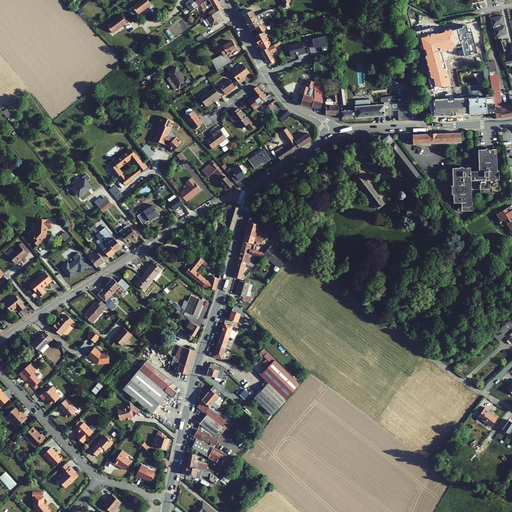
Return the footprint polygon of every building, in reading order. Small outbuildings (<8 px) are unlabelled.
[(138,14),(143,10),(142,10),(144,8),(145,9),(151,5),(147,0),(140,0),(132,6),(138,14)] [(206,0),(196,0),(194,2),(188,7),(190,11),(196,7),(197,8),(200,5),(206,1),(206,0)] [(206,0),(206,1),(200,5),(203,9),(201,10),(204,13),(208,11),(206,9),(212,5),(214,8),(208,12),(209,13),(200,19),(202,22),(203,21),(206,19),(217,12),(222,8),(216,0),(206,0)] [(241,12),(246,21),(255,16),(254,13),(261,10),(260,6),(249,12),(247,8),(241,12)] [(208,25),(210,28),(212,27),(212,28),(223,21),(217,12),(206,19),(203,21),(206,26),(208,25)] [(270,12),(264,15),(263,12),(255,16),(246,21),(248,26),(265,17),(270,16),(271,16),(270,12)] [(107,25),(112,33),(117,29),(119,27),(119,28),(127,22),(121,15),(107,25)] [(490,18),(496,36),(505,34),(506,32),(505,26),(502,26),(502,24),(504,23),(503,15),(490,18)] [(183,17),(167,28),(174,37),(190,27),(183,17)] [(251,30),(256,28),(260,25),(266,24),(264,21),(267,19),(265,17),(248,26),(251,30)] [(262,51),(269,48),(265,41),(268,40),(266,36),(268,35),(266,31),(266,24),(260,25),(256,28),(258,32),(255,33),(256,35),(254,36),(262,51)] [(312,40),(314,45),(316,45),(316,48),(321,47),(323,53),(329,51),(327,45),(328,44),(326,36),(312,40)] [(497,42),(498,44),(505,41),(507,50),(508,50),(505,39),(497,42)] [(217,71),(232,61),(228,54),(237,49),(232,41),(219,48),(223,55),(211,61),(217,71)] [(281,43),(280,41),(269,48),(262,51),(269,64),(274,61),(270,54),(277,50),(275,47),(280,45),(280,44),(281,43)] [(507,50),(505,41),(498,44),(501,52),(507,50)] [(305,53),(302,42),(288,46),(291,57),(298,55),(298,54),(301,54),(305,53)] [(492,92),(500,90),(498,75),(494,61),(487,62),(488,65),(490,77),(490,80),(492,92)] [(231,73),(239,84),(245,80),(243,77),(249,73),(243,64),(231,73)] [(189,81),(187,77),(184,79),(182,77),(183,77),(176,67),(167,73),(170,76),(167,78),(175,90),(178,88),(178,89),(189,81)] [(158,74),(156,71),(147,77),(149,80),(158,74)] [(456,114),(461,114),(461,107),(459,101),(458,95),(457,90),(455,75),(446,77),(449,96),(453,96),(456,114)] [(225,94),(235,87),(229,79),(219,86),(225,94)] [(307,86),(303,85),(300,94),(304,95),(300,105),(311,108),(314,97),(314,86),(314,82),(309,80),(307,86)] [(270,94),(267,96),(263,91),(261,92),(257,86),(251,91),(254,96),(248,101),(254,110),(265,102),(266,103),(273,98),(270,94)] [(314,97),(311,108),(320,110),(322,103),(321,103),(320,86),(319,86),(314,86),(314,97)] [(217,100),(221,97),(214,87),(199,98),(206,106),(216,98),(217,100)] [(465,91),(465,90),(457,90),(458,95),(459,101),(461,107),(461,114),(483,113),(482,97),(482,90),(465,91)] [(500,90),(492,92),(493,96),(494,103),(499,102),(497,91),(499,91),(500,90)] [(499,91),(497,91),(499,102),(494,103),(494,105),(496,105),(497,109),(502,108),(502,105),(501,101),(499,91)] [(325,102),(326,116),(339,115),(339,102),(337,92),(332,93),(333,102),(325,102)] [(511,94),(509,95),(511,104),(502,105),(502,108),(497,109),(496,105),(494,105),(495,113),(496,118),(501,118),(511,115),(511,94)] [(486,97),(487,113),(495,113),(494,105),(494,104),(494,103),(493,96),(486,97)] [(273,98),(266,103),(273,113),(280,108),(273,98)] [(355,109),(341,110),(342,119),(372,117),(371,105),(370,99),(355,100),(355,109)] [(384,102),(384,104),(384,108),(385,108),(386,108),(386,109),(387,110),(387,111),(386,111),(386,112),(385,112),(385,115),(387,115),(387,116),(393,115),(392,111),(398,111),(398,121),(409,120),(408,105),(398,105),(398,103),(392,104),(392,101),(384,102)] [(384,104),(376,105),(376,117),(385,116),(385,115),(385,112),(386,112),(386,111),(387,111),(387,110),(386,109),(386,108),(385,108),(384,108),(384,104)] [(242,129),(251,122),(247,117),(246,117),(240,110),(239,110),(238,108),(231,113),(233,115),(230,117),(233,122),(236,120),(242,129)] [(194,129),(204,122),(200,118),(199,119),(191,109),(189,109),(186,111),(185,113),(187,115),(185,117),(188,121),(194,129)] [(291,113),(287,110),(279,118),(282,122),(291,113)] [(173,121),(163,117),(159,124),(160,124),(154,140),(164,145),(165,143),(168,144),(168,145),(167,146),(173,151),(181,143),(175,137),(175,138),(169,135),(171,128),(170,128),(173,121)] [(230,135),(223,127),(220,129),(226,138),(230,135)] [(300,148),(295,141),(292,136),(290,134),(287,128),(281,132),(286,140),(290,145),(287,147),(284,149),(283,147),(282,148),(283,150),(277,154),(281,160),(300,148)] [(226,138),(220,129),(215,132),(216,133),(213,136),(206,141),(212,149),(219,144),(220,146),(223,147),(228,142),(226,139),(227,138),(226,138)] [(295,141),(300,148),(312,139),(308,133),(298,140),(295,141)] [(461,143),(461,133),(413,135),(413,144),(461,143)] [(377,139),(379,139),(386,148),(388,147),(414,181),(420,176),(389,134),(377,136),(376,138),(377,139)] [(147,144),(141,148),(149,158),(155,154),(147,144)] [(143,163),(130,148),(126,151),(127,152),(114,162),(116,165),(110,170),(117,178),(119,176),(123,180),(122,181),(125,185),(133,178),(130,175),(130,174),(125,178),(122,174),(123,173),(119,168),(131,159),(138,168),(141,172),(147,167),(144,163),(143,163)] [(270,158),(264,149),(260,152),(266,161),(270,158)] [(497,170),(496,149),(478,150),(479,172),(476,172),(476,171),(473,171),(473,172),(471,172),(470,167),(452,168),(453,185),(451,185),(452,195),(453,194),(454,203),(457,203),(461,203),(462,211),(472,211),(471,189),(480,189),(490,189),(490,187),(490,184),(498,183),(498,180),(499,180),(499,170),(497,170)] [(188,161),(180,152),(177,156),(184,164),(188,161)] [(249,160),(255,168),(262,162),(263,164),(266,161),(260,152),(249,160)] [(203,173),(214,163),(212,161),(202,171),(203,173)] [(214,163),(203,173),(208,177),(213,173),(227,189),(233,184),(214,163)] [(229,168),(228,169),(224,164),(221,166),(227,174),(228,173),(235,183),(246,175),(245,174),(246,173),(246,171),(242,165),(240,165),(239,166),(239,165),(232,171),(229,168)] [(133,178),(141,172),(138,168),(130,175),(133,178)] [(385,204),(359,170),(352,175),(378,209),(385,204)] [(91,187),(87,181),(89,179),(90,177),(87,174),(81,179),(82,181),(81,181),(74,187),(72,189),(76,193),(77,192),(80,196),(82,194),(83,195),(87,192),(86,190),(87,189),(88,190),(91,188),(90,188),(91,187)] [(186,201),(201,190),(192,178),(186,182),(189,186),(180,193),(186,201)] [(110,189),(119,200),(124,196),(115,185),(110,189)] [(403,191),(401,190),(397,193),(397,195),(400,199),(402,199),(405,196),(405,194),(403,191)] [(182,204),(177,197),(169,203),(174,210),(181,204),(182,204)] [(112,204),(108,199),(98,207),(102,212),(112,204)] [(230,210),(228,217),(237,219),(240,209),(239,208),(233,206),(231,204),(226,207),(230,210)] [(142,224),(159,214),(153,205),(144,211),(144,212),(137,216),(142,224)] [(511,208),(510,206),(496,214),(501,222),(503,225),(506,223),(511,231),(511,232),(511,208)] [(250,215),(247,228),(257,231),(263,233),(264,230),(264,229),(263,229),(258,227),(259,224),(255,223),(257,218),(254,216),(250,215)] [(46,229),(47,229),(47,227),(50,227),(51,219),(37,218),(36,230),(31,236),(34,239),(32,241),(38,246),(41,242),(40,242),(43,238),(44,238),(46,236),(45,235),(46,234),(46,229)] [(233,234),(235,224),(226,221),(226,223),(220,219),(217,223),(226,231),(233,234)] [(137,235),(130,226),(130,227),(128,225),(119,231),(121,234),(120,235),(121,236),(126,242),(126,243),(132,237),(133,238),(137,235)] [(121,246),(126,242),(121,236),(116,240),(105,227),(99,232),(115,252),(119,249),(119,248),(121,246)] [(245,234),(263,240),(264,236),(256,234),(257,231),(247,228),(245,234)] [(64,240),(70,236),(66,232),(61,236),(64,240)] [(106,248),(103,250),(99,254),(104,261),(115,252),(99,232),(96,234),(96,235),(99,239),(106,248)] [(245,234),(243,241),(253,244),(254,241),(262,243),(263,240),(245,234)] [(106,248),(99,239),(96,241),(103,250),(106,248)] [(20,246),(27,254),(30,252),(22,242),(19,245),(20,246)] [(240,251),(251,255),(253,250),(250,249),(251,245),(243,242),(240,251)] [(9,256),(15,264),(24,256),(25,257),(28,255),(27,254),(20,246),(9,256)] [(278,253),(270,246),(268,249),(265,253),(263,255),(276,265),(274,269),(274,270),(275,271),(277,271),(278,271),(288,258),(285,255),(283,258),(278,253)] [(265,253),(268,249),(266,247),(262,252),(257,250),(254,250),(253,250),(251,255),(255,256),(261,257),(265,253)] [(249,262),(251,255),(240,251),(238,261),(244,263),(246,264),(248,265),(249,262)] [(87,254),(86,254),(97,267),(104,261),(99,254),(98,253),(94,256),(92,253),(91,254),(89,252),(87,254)] [(90,267),(78,253),(73,257),(75,259),(69,264),(68,262),(61,267),(70,278),(76,273),(75,271),(78,269),(81,272),(85,268),(87,270),(90,267)] [(212,272),(214,269),(196,254),(191,261),(193,263),(186,272),(203,286),(216,290),(219,278),(211,276),(209,283),(204,281),(205,280),(194,271),(201,263),(212,272)] [(244,263),(238,261),(234,277),(243,280),(246,277),(241,275),(243,270),(244,271),(244,269),(245,269),(245,267),(246,264),(244,263)] [(153,262),(145,273),(153,279),(156,281),(161,274),(159,272),(161,269),(153,262)] [(259,268),(255,265),(251,271),(255,274),(259,268)] [(42,288),(49,283),(48,282),(51,279),(45,271),(41,274),(42,275),(30,285),(40,297),(45,292),(42,288)] [(145,273),(136,283),(144,290),(153,279),(145,273)] [(106,285),(114,292),(119,297),(129,286),(122,279),(118,283),(114,279),(112,281),(111,280),(106,285)] [(247,290),(249,284),(249,283),(248,283),(245,282),(240,281),(236,294),(240,295),(241,294),(244,295),(243,300),(250,302),(251,297),(250,297),(251,292),(251,291),(247,290)] [(113,303),(114,302),(110,299),(112,296),(111,295),(114,292),(106,285),(102,290),(98,294),(105,301),(106,300),(107,301),(105,304),(108,307),(111,310),(116,305),(113,303)] [(20,311),(25,307),(22,304),(16,297),(16,296),(5,305),(11,312),(15,308),(16,307),(20,311)] [(190,316),(196,319),(203,301),(191,296),(189,302),(185,311),(181,308),(176,304),(174,307),(177,310),(188,319),(190,316)] [(105,311),(108,307),(105,304),(100,300),(97,303),(96,302),(84,316),(92,323),(104,310),(105,311)] [(181,308),(185,311),(189,302),(184,300),(181,308)] [(234,306),(229,320),(237,322),(241,326),(244,315),(241,314),(242,309),(234,306)] [(188,319),(177,310),(175,313),(179,317),(180,316),(186,321),(184,325),(192,330),(190,334),(194,337),(200,327),(195,324),(190,321),(188,319)] [(55,323),(52,328),(61,335),(70,324),(73,326),(75,323),(65,314),(63,317),(57,324),(55,323)] [(511,317),(494,336),(499,340),(504,335),(508,339),(506,341),(510,344),(511,342),(511,317)] [(177,331),(180,328),(168,318),(166,321),(177,331)] [(236,327),(237,322),(229,320),(226,318),(221,334),(229,337),(235,339),(237,332),(232,330),(233,326),(236,327)] [(246,325),(243,328),(250,334),(252,331),(246,325)] [(132,335),(124,327),(120,332),(114,339),(122,345),(126,340),(128,340),(132,335)] [(87,336),(95,343),(100,337),(92,330),(87,336)] [(41,335),(32,344),(40,351),(43,353),(49,346),(47,344),(52,338),(45,332),(42,335),(41,335)] [(230,349),(233,342),(228,340),(229,337),(221,334),(217,345),(225,348),(230,349)] [(224,353),(225,348),(217,345),(213,356),(222,359),(222,358),(224,353)] [(87,356),(98,364),(109,363),(108,352),(101,353),(94,347),(87,356)] [(190,368),(195,351),(185,348),(184,350),(178,348),(176,356),(174,356),(173,357),(184,366),(190,368)] [(266,359),(263,363),(267,367),(275,360),(267,352),(264,356),(266,359)] [(138,357),(133,353),(128,361),(132,364),(138,357)] [(173,357),(173,358),(171,364),(179,367),(177,371),(188,375),(190,368),(184,366),(173,357)] [(265,370),(289,396),(300,384),(275,360),(265,370)] [(173,397),(177,392),(169,386),(172,383),(146,361),(139,370),(168,394),(168,393),(173,397)] [(27,381),(34,387),(40,381),(43,378),(39,373),(36,376),(33,373),(37,370),(31,363),(19,374),(25,380),(27,379),(28,380),(27,381)] [(210,363),(207,375),(217,378),(217,377),(221,378),(224,369),(220,367),(210,363)] [(168,394),(139,370),(123,389),(152,413),(168,394)] [(289,396),(265,370),(260,375),(269,383),(285,399),(289,396)] [(102,386),(98,383),(92,391),(96,394),(102,386)] [(265,386),(282,404),(286,400),(285,399),(269,383),(265,386)] [(51,405),(60,398),(54,391),(56,390),(53,386),(47,391),(45,391),(39,396),(44,401),(45,399),(47,401),(48,401),(51,405)] [(225,401),(227,397),(214,386),(206,395),(223,408),(225,406),(226,406),(228,403),(225,401)] [(265,386),(254,398),(272,415),(282,404),(265,386)] [(2,390),(0,388),(0,407),(9,399),(4,394),(3,395),(1,393),(1,390),(2,390)] [(218,410),(221,413),(222,413),(224,410),(223,408),(206,395),(202,400),(197,407),(206,415),(223,427),(227,421),(219,415),(215,412),(218,410)] [(67,398),(58,406),(65,414),(64,414),(67,417),(68,416),(69,417),(76,411),(70,405),(72,404),(67,398)] [(139,410),(129,402),(125,407),(126,408),(117,410),(119,419),(121,419),(125,418),(126,420),(130,419),(130,417),(132,416),(133,417),(139,410)] [(485,407),(478,417),(491,427),(497,419),(487,411),(488,410),(485,407)] [(20,413),(14,408),(8,414),(14,421),(13,422),(18,427),(27,418),(21,412),(20,413)] [(200,424),(215,436),(217,434),(223,427),(206,415),(201,422),(199,424),(200,424)] [(511,429),(511,422),(508,420),(502,429),(509,434),(509,433),(511,429)] [(76,437),(82,443),(93,432),(96,428),(92,424),(89,427),(84,422),(82,424),(77,429),(76,430),(80,434),(76,437)] [(215,436),(200,424),(193,437),(196,439),(214,448),(218,439),(215,437),(215,436)] [(38,432),(33,427),(24,435),(28,439),(28,440),(35,448),(45,438),(41,434),(40,435),(37,433),(38,432)] [(152,445),(166,450),(170,439),(161,436),(163,432),(158,430),(152,445)] [(91,451),(96,456),(104,448),(106,450),(109,447),(113,443),(113,442),(108,437),(107,438),(105,436),(103,438),(91,451)] [(232,466),(236,459),(214,448),(196,439),(192,447),(229,469),(232,466)] [(144,443),(141,445),(145,448),(147,451),(150,448),(144,443)] [(59,456),(51,448),(43,454),(54,466),(63,458),(60,455),(59,456)] [(115,461),(113,463),(116,466),(117,465),(125,470),(131,461),(125,457),(127,454),(122,450),(117,457),(115,461)] [(206,470),(207,465),(205,465),(205,464),(195,462),(196,460),(194,459),(195,455),(190,454),(187,466),(206,470)] [(168,468),(169,462),(160,457),(159,460),(168,468)] [(148,469),(148,468),(141,465),(136,476),(141,478),(142,478),(151,482),(155,474),(154,472),(148,469)] [(75,471),(70,466),(69,468),(64,472),(63,473),(65,475),(59,481),(65,487),(69,484),(74,480),(73,480),(77,476),(75,473),(74,472),(75,471)] [(187,466),(185,474),(200,477),(201,475),(210,477),(209,480),(216,484),(219,480),(206,470),(187,466)] [(225,485),(234,476),(228,471),(220,480),(225,485)] [(43,497),(36,497),(37,492),(33,492),(32,496),(35,497),(34,506),(38,511),(49,511),(50,511),(49,510),(50,510),(47,506),(46,507),(43,503),(43,497)] [(109,499),(103,506),(110,511),(111,511),(116,507),(117,507),(121,502),(112,495),(108,498),(109,499)] [(215,511),(205,503),(201,507),(199,506),(194,511),(215,511)]
